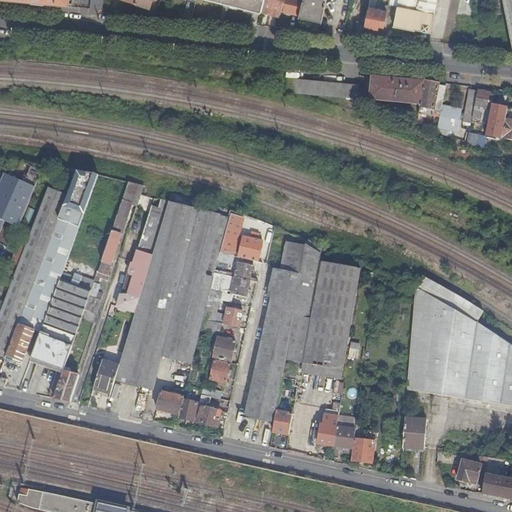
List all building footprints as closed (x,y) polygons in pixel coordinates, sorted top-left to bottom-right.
[(152,0),(135,0),(135,2),(135,4),(150,9),(152,0)] [(219,0),(224,1),(262,10),(265,0),(219,0)] [(265,0),(262,10),(280,15),(281,10),(283,0),(265,0)] [(283,0),(281,10),(300,14),(303,0),(283,0)] [(303,0),(300,14),(323,19),(327,0),(303,0)] [(398,0),(394,26),(415,30),(415,28),(431,32),(437,0),(398,0)] [(369,8),(366,21),(365,26),(378,29),(378,28),(384,29),(388,11),(369,8)] [(357,20),(354,34),(363,35),(365,26),(366,21),(357,20)] [(425,82),(372,77),(370,100),(421,105),(425,82)] [(289,78),(288,92),(358,99),(359,85),(289,78)] [(425,82),(421,105),(420,107),(442,111),(446,86),(425,82)] [(464,116),(473,118),(478,92),(469,91),(464,116)] [(479,108),(491,110),(494,94),(478,91),(478,92),(473,118),(482,120),(483,111),(479,110),(479,108)] [(441,128),(438,128),(438,133),(454,138),(455,131),(460,132),(464,110),(446,106),(441,128)] [(511,119),(506,118),(502,139),(511,140),(511,119)] [(498,157),(511,163),(511,151),(509,151),(508,156),(499,152),(498,157)] [(30,163),(11,160),(5,172),(23,180),(30,163)] [(46,166),(30,163),(23,180),(27,182),(28,180),(26,179),(28,173),(31,174),(33,168),(43,171),(36,186),(37,186),(46,166)] [(27,182),(23,180),(6,221),(20,227),(37,186),(36,186),(43,171),(33,168),(31,174),(28,173),(26,179),(28,180),(27,182)] [(99,176),(78,171),(68,196),(6,356),(22,362),(35,329),(41,331),(61,279),(99,176)] [(23,180),(5,172),(0,184),(0,233),(5,222),(6,221),(23,180)] [(143,186),(129,183),(97,276),(101,278),(102,278),(103,277),(104,278),(104,279),(106,279),(131,205),(136,207),(140,196),(143,186)] [(68,196),(49,188),(30,237),(20,262),(0,313),(0,357),(5,359),(6,356),(68,196)] [(118,307),(121,308),(136,313),(145,283),(150,268),(162,228),(170,203),(170,201),(161,200),(159,209),(152,207),(134,264),(132,263),(129,274),(130,276),(130,277),(131,277),(134,278),(129,295),(122,295),(118,307)] [(228,218),(221,216),(170,203),(162,228),(150,268),(145,283),(136,313),(120,365),(116,380),(155,390),(163,356),(193,364),(201,329),(204,319),(208,302),(209,298),(210,292),(213,279),(215,273),(217,262),(220,253),(224,235),(228,218)] [(244,220),(229,215),(228,218),(224,235),(239,240),(244,220)] [(20,262),(30,237),(22,234),(13,258),(20,262)] [(302,275),(307,246),(285,234),(277,270),(302,275)] [(239,258),(257,262),(262,241),(257,241),(258,236),(251,235),(250,238),(244,237),(239,258)] [(224,237),(221,253),(234,257),(236,257),(236,251),(230,250),(232,239),(224,237)] [(321,254),(307,246),(302,275),(294,315),(310,318),(320,262),(321,254)] [(221,253),(220,253),(217,262),(232,265),(234,257),(221,253)] [(302,363),(343,370),(361,268),(320,262),(310,318),(305,348),(302,363)] [(226,275),(234,277),(250,281),(253,266),(238,263),(235,274),(226,272),(226,275)] [(302,275),(277,270),(245,417),(275,423),(277,411),(283,379),(287,359),(289,345),(294,315),(302,275)] [(215,273),(213,279),(210,292),(221,294),(225,275),(215,273)] [(131,277),(130,277),(130,276),(129,274),(122,295),(129,295),(134,278),(131,277)] [(477,328),(477,323),(484,312),(469,302),(450,292),(422,276),(414,289),(416,290),(425,294),(443,304),(449,308),(477,328)] [(247,298),(250,281),(234,277),(231,295),(238,296),(238,298),(246,300),(246,298),(247,298)] [(92,290),(61,279),(41,331),(32,358),(64,371),(86,309),(90,295),(92,290)] [(511,352),(477,328),(449,308),(443,304),(425,294),(416,290),(407,390),(465,399),(511,405),(511,352)] [(221,294),(210,292),(209,298),(220,301),(221,295),(221,294)] [(103,300),(90,295),(86,309),(98,313),(103,300)] [(219,304),(208,302),(204,319),(215,322),(219,304)] [(224,324),(240,328),(243,312),(235,310),(235,308),(228,306),(224,324)] [(310,318),(294,315),(289,345),(305,348),(310,318)] [(204,319),(201,329),(216,333),(219,323),(215,322),(204,319)] [(511,346),(477,323),(477,328),(511,352),(511,346)] [(214,358),(232,362),(236,343),(218,338),(214,358)] [(365,342),(351,340),(348,355),(362,358),(365,342)] [(305,348),(289,345),(287,359),(298,362),(302,363),(305,348)] [(64,371),(32,358),(30,362),(63,374),(64,372),(64,371)] [(227,383),(231,364),(210,359),(210,362),(214,364),(211,380),(227,383)] [(295,382),(298,362),(287,359),(283,379),(295,382)] [(116,380),(120,365),(103,360),(94,389),(111,394),(116,380)] [(71,402),(80,375),(64,372),(63,374),(55,399),(71,402)] [(320,401),(328,401),(328,387),(321,387),(320,401)] [(184,400),(186,391),(175,388),(173,395),(162,392),(157,410),(180,415),(184,400)] [(202,395),(219,399),(221,392),(204,388),(202,395)] [(219,403),(219,399),(202,395),(201,400),(219,403)] [(180,415),(180,418),(194,421),(198,403),(184,400),(180,415)] [(200,407),(217,411),(219,403),(201,400),(200,407)] [(340,411),(341,404),(335,403),(333,410),(340,411)] [(196,423),(224,429),(228,413),(217,411),(200,407),(196,423)] [(335,445),(338,426),(340,411),(333,410),(326,409),(324,424),(322,424),(319,443),(335,445)] [(277,411),(275,423),(273,432),(289,435),(293,414),(277,411)] [(405,418),(403,442),(403,448),(425,450),(427,420),(405,418)] [(250,436),(253,421),(243,419),(240,433),(250,436)] [(354,439),(356,429),(338,426),(335,445),(335,446),(353,449),(354,439)] [(262,441),(268,442),(272,428),(266,427),(262,441)] [(361,429),(356,429),(354,439),(375,442),(377,431),(361,429)] [(375,442),(354,439),(353,449),(352,460),(373,463),(375,442)] [(484,457),(478,455),(476,464),(482,465),(484,457)] [(477,484),(484,486),(486,474),(488,457),(484,457),(482,465),(477,484)] [(482,465),(476,464),(463,460),(461,470),(458,479),(459,480),(459,481),(460,482),(466,483),(467,483),(468,482),(477,484),(482,465)] [(484,486),(483,494),(511,499),(511,478),(491,475),(492,473),(489,472),(488,474),(486,474),(484,486)] [(29,496),(31,489),(23,488),(22,495),(29,496)] [(130,511),(31,489),(29,496),(22,495),(19,503),(35,509),(47,511),(130,511)]
